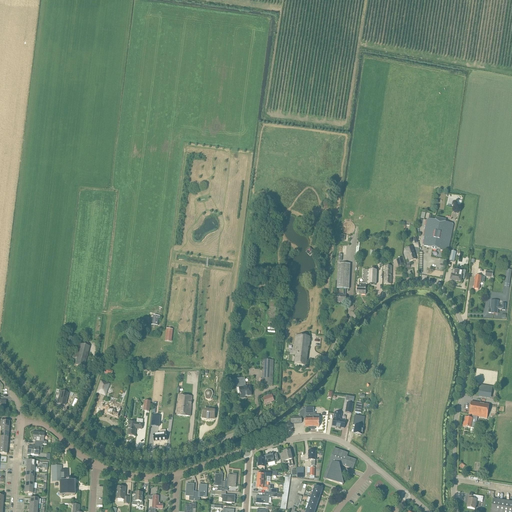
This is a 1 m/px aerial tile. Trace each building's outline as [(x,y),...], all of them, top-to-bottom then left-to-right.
[(427,220),(424,232),(423,237),(425,237),(425,239),(424,239),(423,245),(424,247),(432,248),(433,250),(436,250),(438,249),(440,250),(441,251),(446,252),(448,251),(453,225),(452,224),(445,222),(446,220),(436,218),(435,220),(428,219),(427,220)] [(412,247),(406,249),(408,257),(409,262),(416,260),(415,255),(414,251),(412,247)] [(337,295),(336,298),(336,303),(346,303),(346,295),(345,295),(345,289),(349,289),(350,264),(338,264),(336,288),(343,289),(343,295),(337,295)] [(385,270),(384,270),(383,271),(385,272),(384,285),(391,285),(392,267),(385,266),(385,270)] [(357,287),(357,288),(357,293),(361,293),(361,295),(365,295),(366,287),(365,287),(365,284),(376,285),(376,280),(377,267),(372,267),(372,271),(364,270),(364,284),(360,283),(360,287),(357,287)] [(451,276),(450,281),(460,283),(461,280),(461,279),(464,279),(466,271),(454,269),(453,270),(452,275),(451,275),(451,276)] [(476,276),(474,284),(474,289),(479,290),(480,282),(484,283),(485,277),(476,276)] [(494,314),(495,314),(498,314),(498,310),(502,310),(505,311),(506,304),(502,304),(502,306),(498,306),(498,301),(491,301),(491,307),(492,307),(491,309),(489,309),(488,310),(488,312),(489,313),(491,313),(494,314)] [(160,316),(153,315),(152,325),(158,326),(159,318),(160,318),(160,316)] [(296,355),(295,366),(306,367),(307,357),(307,355),(308,347),(309,347),(310,337),(296,336),(294,355),(296,355)] [(77,345),(75,354),(74,358),(77,359),(75,366),(84,368),(85,363),(89,348),(77,345)] [(272,386),(273,361),(267,360),(267,359),(263,359),(263,360),(262,385),(272,386)] [(235,388),(236,388),(239,387),(241,399),(246,398),(245,397),(251,396),(251,391),(250,387),(245,387),(244,378),(235,379),(236,385),(234,385),(235,388)] [(109,384),(102,382),(101,381),(96,393),(105,396),(109,384)] [(492,387),(485,386),(480,385),(478,397),(490,399),(492,387)] [(205,391),(204,394),(206,400),(208,400),(211,400),(213,394),(213,392),(211,390),(209,390),(207,390),(205,391)] [(65,406),(68,393),(60,392),(57,404),(65,406)] [(190,417),(191,412),(192,397),(188,397),(184,396),(179,395),(177,416),(190,417)] [(331,401),(341,403),(342,397),(333,395),(331,401)] [(103,402),(100,412),(118,418),(122,407),(115,404),(115,406),(103,402)] [(464,423),(463,427),(471,428),(476,429),(476,423),(472,423),(472,419),(473,416),(477,417),(487,419),(489,405),(471,402),(469,415),(469,418),(466,418),(465,423),(464,423)] [(203,410),(202,419),(208,420),(215,420),(215,411),(204,409),(203,410)] [(315,428),(315,427),(315,424),(313,424),(313,415),(314,415),(314,409),(305,409),(305,410),(303,410),(300,412),(300,417),(291,417),(291,424),(302,423),(302,419),(305,418),(305,427),(309,427),(309,429),(315,428)] [(152,416),(151,426),(159,427),(160,417),(152,416)] [(345,417),(338,416),(337,428),(341,429),(340,429),(343,430),(343,429),(347,429),(348,422),(344,421),(345,417)] [(355,416),(353,426),(355,426),(355,429),(354,434),(362,435),(363,430),(364,423),(365,417),(355,416)] [(0,421),(0,426),(1,427),(9,428),(9,422),(8,422),(8,420),(1,419),(1,421),(0,421)] [(129,422),(128,430),(128,435),(135,436),(136,429),(142,430),(142,424),(143,420),(139,419),(138,423),(137,423),(129,422)] [(35,444),(46,445),(47,442),(44,442),(44,433),(33,432),(33,441),(35,441),(35,444)] [(160,434),(153,435),(154,442),(167,441),(166,434),(160,434)] [(27,455),(32,455),(38,456),(38,453),(41,453),(41,452),(42,451),(42,450),(42,449),(42,448),(43,445),(46,445),(35,444),(34,447),(28,447),(27,455)] [(339,465),(353,470),(356,460),(347,457),(348,453),(334,448),(323,479),(343,485),(339,465)] [(289,461),(289,464),(289,467),(293,466),(292,460),(292,459),(291,456),(290,451),(283,453),(284,454),(280,455),(282,464),(286,463),(286,462),(289,461)] [(257,463),(257,466),(259,466),(258,468),(265,469),(265,468),(268,467),(268,466),(270,466),(274,465),(279,464),(281,464),(279,457),(277,458),(277,457),(265,460),(265,459),(259,459),(259,463),(257,463)] [(60,482),(60,491),(58,493),(60,495),(60,496),(61,496),(63,498),(65,496),(74,495),(74,481),(69,481),(68,481),(68,479),(66,479),(66,470),(61,470),(61,466),(52,466),(52,482),(60,482)] [(258,474),(257,482),(267,482),(270,482),(271,474),(276,475),(276,472),(269,471),(264,471),(263,475),(258,474)] [(224,491),(225,488),(225,482),(222,482),(223,475),(215,474),(214,486),(218,487),(218,491),(221,492),(224,492),(224,491)] [(225,482),(225,488),(224,491),(228,491),(228,487),(232,487),(232,486),(236,486),(237,474),(233,474),(233,475),(228,475),(228,482),(225,482)] [(269,494),(282,494),(283,494),(283,492),(281,492),(281,491),(277,490),(272,489),(273,486),(267,486),(267,482),(257,482),(257,489),(262,489),(262,490),(268,490),(269,490),(269,494)] [(187,484),(186,495),(190,495),(189,497),(189,501),(194,501),(196,502),(196,492),(194,492),(194,485),(187,484)] [(199,492),(196,492),(196,502),(200,502),(200,497),(203,497),(203,496),(206,497),(207,486),(200,485),(199,492)] [(323,489),(318,487),(315,486),(313,492),(321,495),(323,489)] [(125,495),(126,488),(117,487),(116,500),(125,500),(124,504),(129,505),(129,498),(125,497),(125,495)] [(133,497),(133,502),(132,505),(137,506),(138,507),(140,506),(143,506),(143,503),(142,502),(143,493),(141,493),(139,492),(138,493),(136,493),(135,498),(133,497)] [(319,501),(321,495),(313,492),(311,498),(319,501)] [(282,494),(269,494),(265,493),(264,497),(256,496),(256,504),(261,504),(268,505),(269,498),(271,499),(271,497),(277,498),(282,498),(282,494)] [(219,502),(230,503),(235,503),(235,496),(222,495),(221,498),(219,498),(219,502)] [(153,500),(153,501),(152,509),(149,509),(148,511),(155,511),(155,509),(158,509),(163,509),(163,505),(160,505),(160,504),(158,504),(159,497),(148,496),(148,500),(153,500)] [(483,497),(480,497),(475,496),(475,497),(469,496),(468,500),(469,500),(467,508),(475,510),(475,506),(477,506),(478,501),(482,502),(483,497)] [(317,507),(319,501),(311,498),(309,504),(317,507)] [(511,511),(511,502),(493,499),(490,511),(511,511)] [(192,503),(192,505),(185,505),(185,511),(186,511),(185,511),(195,511),(197,503),(192,503)]
